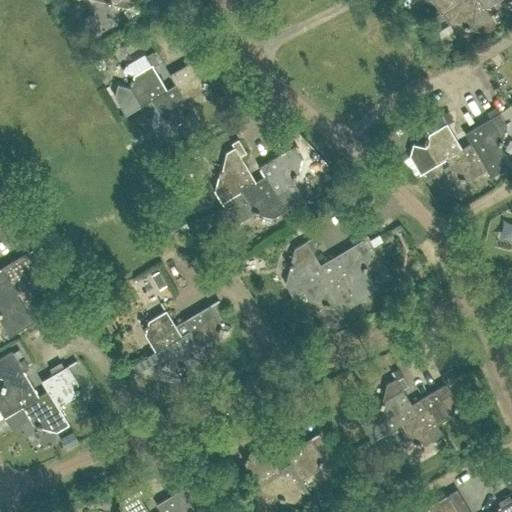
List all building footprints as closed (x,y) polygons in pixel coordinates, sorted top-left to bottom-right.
[(485,9),(479,0),(461,0),(440,13),(431,18),(435,24),(445,18),(449,23),(465,27),(464,29),(470,30),(470,28),(485,32),(501,22),(495,13),(491,15),(486,8),(485,9)] [(431,0),(440,13),(461,0),(431,0)] [(479,0),(485,9),(486,8),(499,0),(479,0)] [(206,77),(199,65),(196,61),(205,56),(200,48),(192,54),(195,59),(185,65),(169,74),(175,84),(190,108),(200,101),(204,86),(206,87),(208,81),(205,81),(206,77)] [(145,57),(150,65),(134,75),(133,80),(131,79),(130,84),(132,84),(131,87),(117,84),(114,96),(126,115),(149,101),(168,89),(154,66),(156,65),(159,63),(153,52),(145,57)] [(190,108),(175,84),(168,89),(149,101),(160,119),(164,120),(170,122),(170,121),(178,134),(185,136),(201,126),(190,108)] [(457,108),(461,118),(476,112),(472,102),(457,108)] [(470,143),(486,169),(491,177),(508,167),(509,162),(500,146),(500,145),(502,145),(504,140),(502,140),(506,125),(499,113),(496,107),(487,113),(490,118),(465,134),(470,143)] [(413,178),(445,160),(444,158),(461,148),(447,124),(453,120),(447,111),(441,115),(446,123),(429,133),(428,137),(426,137),(425,143),(426,143),(425,147),(412,143),(408,157),(412,163),(406,167),(413,178)] [(215,191),(222,201),(256,181),(241,156),(246,153),(238,139),(230,144),(233,148),(227,152),(222,170),(219,169),(218,176),(219,176),(215,191)] [(273,192),(275,191),(292,181),(293,178),(296,179),(297,173),(295,173),(299,155),(290,140),(280,146),(283,151),(258,166),(264,176),(273,192)] [(486,169),(470,143),(461,148),(444,158),(445,160),(447,163),(448,163),(456,176),(461,177),(460,179),(465,180),(465,178),(469,179),(486,169)] [(264,176),(256,181),(222,201),(231,216),(237,219),(249,212),(249,209),(254,210),(253,213),(260,214),(260,213),(273,217),(285,209),(275,191),(273,192),(264,176)] [(331,258),(337,269),(357,302),(372,293),(373,287),(364,272),(365,271),(366,272),(368,266),(366,265),(370,251),(360,233),(350,239),(353,245),(331,258)] [(291,296),(326,275),(320,265),(312,250),(316,248),(311,238),(294,248),(290,263),(289,263),(287,269),(289,269),(285,284),(291,296)] [(20,301),(17,295),(34,284),(35,280),(38,280),(39,275),(37,275),(38,270),(28,253),(36,248),(35,247),(0,268),(6,278),(16,295),(26,311),(34,306),(28,296),(20,301)] [(357,302),(337,269),(326,275),(291,296),(294,301),(305,295),(308,300),(325,305),(324,305),(330,306),(330,305),(344,309),(357,302)] [(16,295),(6,278),(0,281),(0,315),(1,316),(2,313),(6,314),(21,305),(25,312),(26,311),(16,295)] [(198,346),(199,346),(216,336),(218,332),(220,332),(221,327),(219,327),(220,323),(211,306),(219,301),(218,300),(183,320),(189,330),(198,346)] [(164,344),(180,335),(161,301),(160,301),(165,310),(148,319),(147,323),(145,323),(143,328),(145,328),(144,333),(154,350),(145,354),(146,355),(164,345),(164,344)] [(198,346),(189,330),(180,335),(164,344),(164,345),(174,362),(178,363),(177,365),(182,367),(183,365),(187,366),(204,356),(209,364),(210,364),(199,346),(198,346)] [(21,407),(38,397),(24,372),(29,369),(24,359),(18,363),(11,351),(0,357),(0,376),(5,378),(0,396),(0,409),(5,418),(22,408),(21,407)] [(41,381),(48,391),(57,407),(58,407),(75,397),(76,392),(78,393),(79,389),(77,388),(79,383),(69,366),(77,362),(76,360),(64,367),(60,362),(49,368),(53,374),(41,381)] [(371,440),(401,423),(400,422),(417,413),(403,388),(407,386),(402,377),(398,380),(397,377),(387,383),(381,402),(380,401),(379,406),(382,407),(363,417),(361,424),(371,440)] [(435,425),(436,424),(453,415),(454,410),(456,411),(458,406),(456,405),(457,401),(447,384),(456,379),(455,378),(420,398),(426,408),(435,425)] [(57,407),(48,391),(38,397),(21,407),(22,408),(32,425),(39,427),(39,428),(42,429),(42,428),(56,432),(68,424),(58,407),(57,407)] [(435,425),(426,408),(417,413),(400,422),(401,423),(410,440),(415,442),(414,444),(419,445),(420,443),(424,444),(441,435),(445,443),(446,442),(436,424),(435,425)] [(299,480),(300,479),(317,469),(318,465),(320,466),(322,461),(320,460),(321,456),(311,439),(320,434),(319,433),(284,453),(290,463),(299,480)] [(254,483),(281,468),(262,434),(261,435),(266,443),(249,453),(247,457),(245,456),(244,461),(246,462),(245,466),(254,483)] [(299,480),(290,463),(281,468),(254,483),(246,488),(247,489),(250,494),(259,489),(261,492),(279,497),(279,499),(285,501),(286,499),(300,503),(311,497),(300,479),(299,480)] [(149,511),(139,495),(145,491),(139,482),(124,492),(119,510),(117,509),(116,511),(149,511)] [(190,483),(156,504),(161,511),(193,511),(191,510),(192,506),(182,489),(191,484),(190,483)] [(460,511),(449,493),(434,503),(432,511),(460,511)] [(511,511),(511,494),(501,501),(504,506),(493,511),(511,511)]
